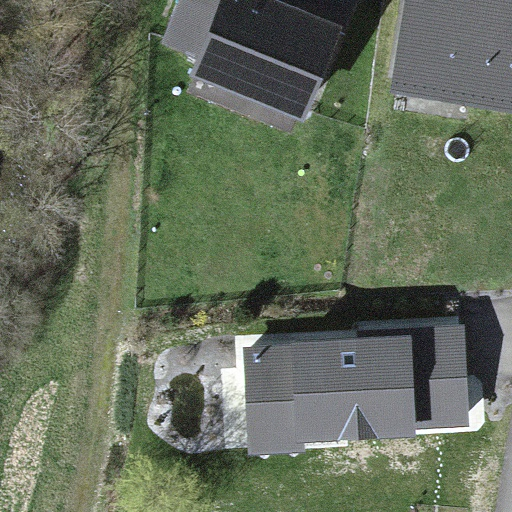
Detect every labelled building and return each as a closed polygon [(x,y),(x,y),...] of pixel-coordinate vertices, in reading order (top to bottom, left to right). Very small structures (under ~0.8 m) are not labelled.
[(223,0),(177,0),(158,42),(197,59),(223,0)] [(190,76),(302,122),(339,32),(342,26),(277,0),(223,0),(197,59),(190,76)] [(358,0),(277,0),(342,26),(339,32),(344,34),(358,0)] [(511,0),(408,0),(394,83),(511,103),(511,0)] [(413,437),(408,339),(247,347),(252,445),(413,437)]
